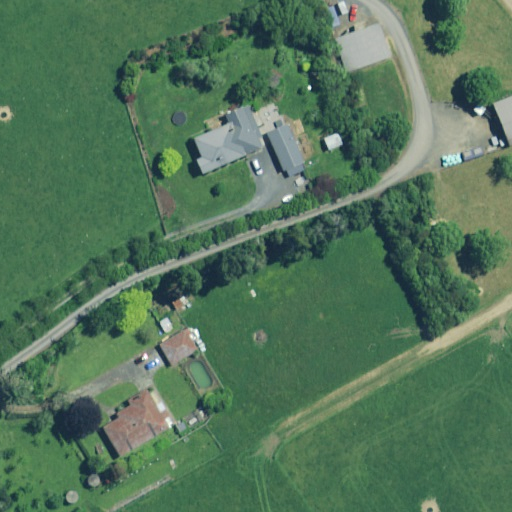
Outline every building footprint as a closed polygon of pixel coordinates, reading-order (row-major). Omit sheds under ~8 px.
[(340,24),(332,7),(324,10),(332,28),(340,24)] [(391,56),(378,24),(334,40),(347,73),(391,56)] [(511,144),(511,97),(494,104),(509,146),(511,144)] [(265,148),(249,107),(227,116),(230,124),(194,138),(201,157),(196,159),(201,173),(265,148)] [(302,163),(287,126),(268,133),(283,171),(302,163)] [(345,144),(340,132),(324,138),(328,150),(345,144)] [(482,154),(480,148),(462,154),(465,161),(482,154)] [(198,350),(186,329),(160,345),(172,365),(198,350)] [(205,368),(193,372),(200,391),(213,386),(205,368)] [(168,429),(148,393),(115,412),(119,418),(103,428),(120,457),(168,429)] [(79,493),(68,490),(65,502),(76,505),(79,493)]
